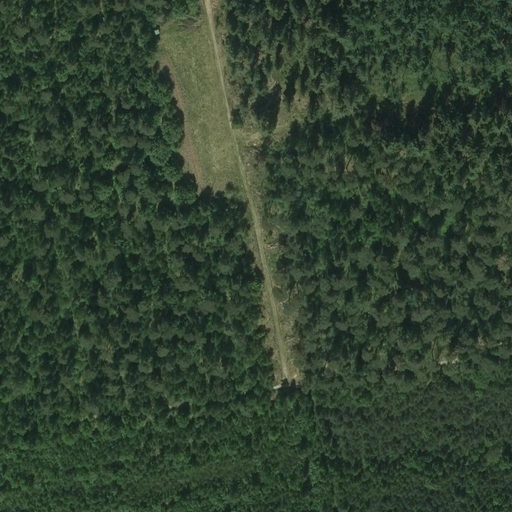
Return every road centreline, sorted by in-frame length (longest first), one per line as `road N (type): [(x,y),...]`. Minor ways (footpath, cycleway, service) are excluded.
road 1 (track): [(291,382),(250,150),(511,90)]
road 2 (track): [(0,428),(291,382)]
road 3 (track): [(291,382),(511,346)]
road 4 (track): [(250,150),(211,0)]
